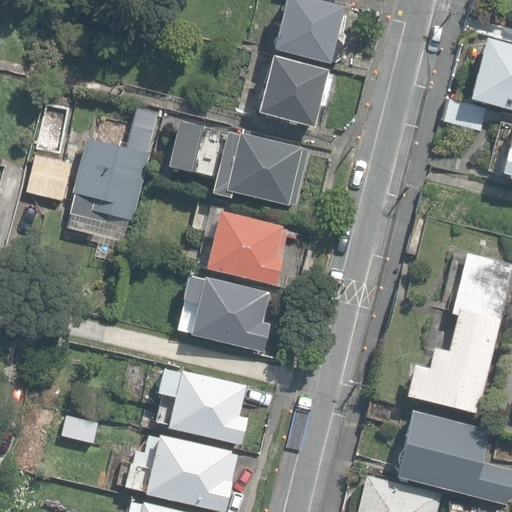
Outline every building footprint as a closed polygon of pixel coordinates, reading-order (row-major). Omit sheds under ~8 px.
[(284,0),(273,50),(329,63),(337,60),(340,55),(341,48),(338,41),(335,40),(342,7),(307,0),(284,0)] [(467,100),(511,111),(511,45),(482,39),(467,100)] [(257,114),(313,127),(327,69),(270,56),(257,114)] [(441,120),(479,129),(485,108),(446,99),(441,120)] [(88,220),(106,225),(108,215),(132,221),(148,155),(147,154),(157,114),(135,109),(131,123),(101,115),(95,141),(86,139),(68,208),(90,213),(88,220)] [(231,192),(294,208),(309,149),(239,132),(239,136),(180,121),(168,166),(215,178),(211,193),(229,198),(231,192)] [(507,179),(511,180),(511,132),(508,150),(505,149),(499,173),(508,175),(507,179)] [(26,192),(62,201),(71,163),(35,155),(26,192)] [(0,185),(19,191),(26,166),(6,161),(0,181),(0,185)] [(197,199),(190,229),(211,234),(218,203),(197,199)] [(205,269),(274,285),(287,231),(282,229),(283,227),(218,212),(205,269)] [(406,253),(443,262),(453,224),(416,215),(406,253)] [(404,396),(477,413),(511,263),(464,252),(450,314),(456,316),(448,352),(432,349),(428,369),(411,365),(404,396)] [(188,335),(262,353),(269,324),(261,322),(268,293),(203,277),(202,280),(187,276),(181,301),(195,304),(188,335)] [(172,393),(165,426),(240,441),(245,415),(238,414),(245,382),(179,368),(178,372),(161,368),(156,390),(172,393)] [(366,416),(399,426),(403,407),(371,398),(366,416)] [(393,476),(510,506),(511,500),(511,469),(511,465),(511,457),(482,450),(488,429),(410,409),(393,476)] [(60,435),(92,443),(97,423),(65,415),(60,435)] [(228,450),(228,448),(155,432),(146,430),(141,449),(133,447),(130,460),(128,459),(123,484),(143,488),(142,491),(223,509),(236,451),(228,450)] [(434,511),(439,494),(364,473),(353,511),(434,511)] [(199,511),(140,498),(139,503),(128,500),(124,511),(199,511)]
